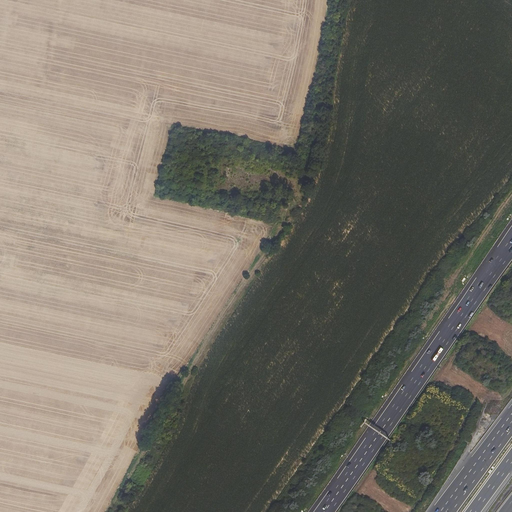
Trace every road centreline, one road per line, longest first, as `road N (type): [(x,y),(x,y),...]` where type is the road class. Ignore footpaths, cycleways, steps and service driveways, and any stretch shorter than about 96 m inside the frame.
road 1 (track): [(106,511),(293,206),(340,0)]
road 2 (motorway): [(511,245),(324,511)]
